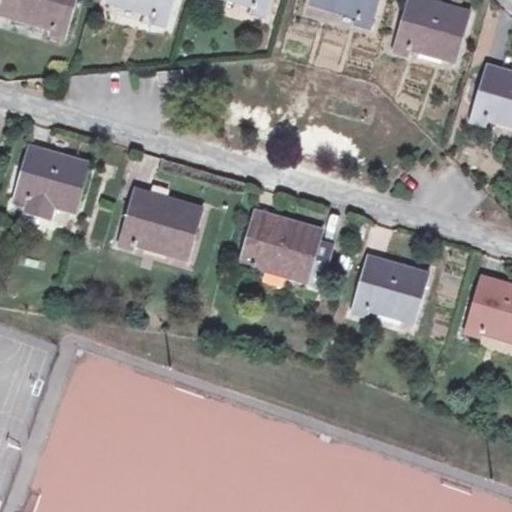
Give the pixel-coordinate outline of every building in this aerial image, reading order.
[(16,0),(10,20),(52,35),(51,40),(62,44),(76,0),(16,0)] [(108,0),(105,12),(150,26),(147,35),(162,40),(171,0),(108,0)] [(205,0),(204,4),(253,16),(252,24),(264,26),(269,0),(205,0)] [(318,0),(317,7),(355,15),(353,25),(368,28),(376,0),(318,0)] [(405,6),(393,49),(407,53),(409,45),(452,55),(465,11),(421,0),(418,10),(405,6)] [(491,64),(487,79),(504,83),(508,69),(491,64)] [(487,79),(476,121),(493,125),(495,114),(511,118),(511,70),(508,69),(504,83),(487,79)] [(178,81),(152,82),(154,99),(180,97),(178,81)] [(80,215),(89,173),(47,164),(44,173),(28,169),(17,210),(35,215),(34,219),(58,224),(62,210),(80,215)] [(182,262),(192,215),(156,207),(153,218),(137,215),(128,258),(142,261),(145,254),(182,262)] [(290,228),(286,240),(301,244),(304,232),(290,228)] [(345,291),(356,256),(341,252),(343,244),(304,232),(301,244),(286,240),(274,279),(290,283),(294,274),(333,284),(332,287),(345,291)] [(395,258),(390,272),(406,277),(410,263),(395,258)] [(435,318),(446,274),(410,263),(406,277),(390,272),(377,312),(393,317),(396,306),(435,318)] [(511,332),(511,298),(499,295),(484,334),(503,339),(505,330),(511,332)]
